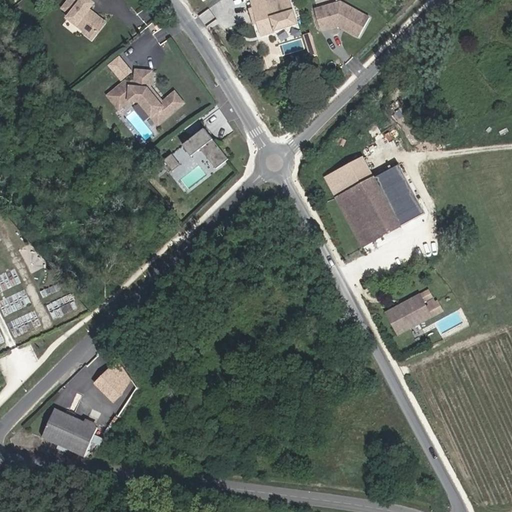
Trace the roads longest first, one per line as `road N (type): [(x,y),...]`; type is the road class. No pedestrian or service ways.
road 1 (residential): [(274,160),(462,511)]
road 2 (tertiary): [(389,511),(0,459)]
road 3 (unclassified): [(274,160),(0,430)]
road 4 (unclassified): [(437,0),(274,160)]
road 5 (residential): [(166,0),(209,52),(274,160)]
